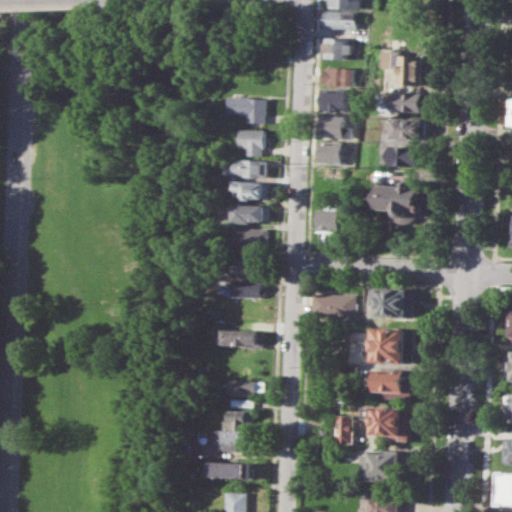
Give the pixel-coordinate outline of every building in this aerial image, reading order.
[(325,0),(360,0),(360,9),(325,7),(325,0)] [(326,9),(357,11),(357,28),(325,26),(326,9)] [(323,35),(348,37),(347,42),(353,43),(353,53),(347,53),(346,59),(322,58),(323,35)] [(385,48),(404,49),(404,54),(426,55),(426,63),(433,63),(432,76),(425,76),(425,85),(402,83),(403,65),(384,64),(385,48)] [(323,65),(353,67),(353,85),(322,84),(323,65)] [(324,88),(349,89),(348,111),(323,109),(324,88)] [(396,90),(432,92),(431,111),(395,109),(396,90)] [(231,95),(271,97),(269,122),(249,121),(249,113),(230,112),(231,95)] [(324,114),(347,115),(346,136),(323,135),(324,114)] [(394,116),(430,118),(429,138),(393,136),(394,116)] [(242,128),(268,129),(266,155),(247,154),(248,147),(241,146),(242,128)] [(323,140),(346,141),(345,160),(322,159),(323,140)] [(393,145),(428,146),(427,164),(392,163),(393,145)] [(238,157),(272,159),(270,178),(231,175),(232,165),(237,165),(238,157)] [(384,183),(409,184),(410,180),(413,179),(416,180),(418,184),(432,185),(431,215),(419,214),(416,218),(411,221),(404,221),(399,220),(396,216),(393,212),(392,208),(383,208),(384,183)] [(237,181),(271,183),(270,198),(236,196),(237,181)] [(235,203),(270,204),(270,222),(234,220),(235,203)] [(320,207),(343,208),(342,229),(319,228),(320,207)] [(232,226),(270,228),(269,247),(236,246),(237,239),(231,239),(232,226)] [(235,258),(264,259),(263,272),(234,271),(235,258)] [(229,278),(265,280),(264,297),(234,296),(234,289),(229,289),(229,278)] [(372,288),(416,290),(415,317),(379,316),(380,303),(372,303),(372,288)] [(323,292),(357,293),(356,316),(322,315),(323,292)] [(371,326),(415,328),(413,362),(375,360),(376,349),(370,349),(371,326)] [(222,328),(266,330),(265,346),(221,344),(222,328)] [(342,362),(359,363),(359,382),(341,382),(342,362)] [(371,368),(406,370),(406,382),(412,382),(411,397),(385,396),(385,390),(376,389),(377,384),(370,383),(371,368)] [(231,378),(267,381),(267,390),(256,390),(256,395),(230,393),(231,378)] [(255,399),(232,398),(232,405),(255,406),(255,399)] [(367,405),(405,406),(405,410),(410,410),(409,440),(390,439),(390,434),(374,433),(375,419),(366,419),(367,405)] [(230,409),(255,410),(254,427),(224,426),(225,418),(230,418),(230,409)] [(340,414),(358,415),(357,443),(339,442),(340,414)] [(214,429),(253,430),(252,442),(239,441),(239,449),(224,448),(225,442),(214,442),(214,429)] [(311,444),(321,445),(320,453),(310,453),(311,444)] [(373,448),(404,449),(404,464),(400,463),(399,479),(372,478),(373,466),(366,466),(367,454),(372,454),(373,448)] [(209,461),(255,463),(255,476),(208,474),(209,461)] [(504,471),(511,471),(511,502),(503,502),(504,471)] [(369,511),(371,488),(394,489),(394,497),(403,497),(402,511),(369,511)] [(227,511),(228,491),(251,492),(250,511),(227,511)]
